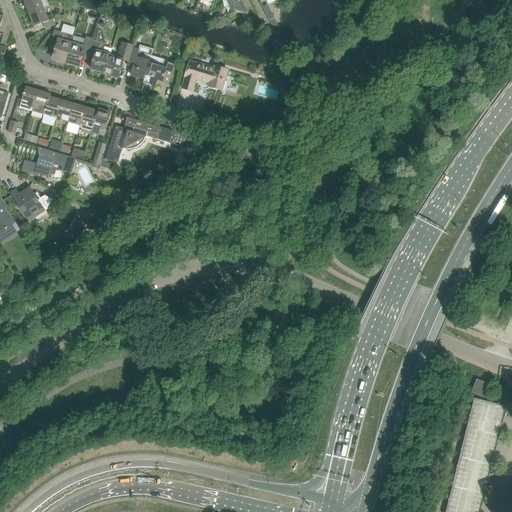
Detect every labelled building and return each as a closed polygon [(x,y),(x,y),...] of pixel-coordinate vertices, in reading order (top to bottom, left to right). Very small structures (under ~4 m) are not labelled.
[(23,0),(29,13),(44,7),(41,0),(23,0)] [(231,9),(247,14),(249,11),(242,0),(224,0),(224,2),(225,7),(229,5),(231,9)] [(268,5),(263,7),(269,20),(274,18),(268,5)] [(43,23),(45,28),(56,25),(52,15),(47,17),(44,7),(29,13),(34,26),(43,23)] [(61,29),(64,21),(61,21),(55,27),(61,29)] [(63,24),(62,31),(73,33),(75,26),(63,24)] [(94,39),(89,54),(94,56),(93,61),(91,69),(104,73),(105,73),(110,55),(112,50),(104,47),(105,43),(102,42),(98,28),(94,39)] [(53,58),(66,62),(72,43),(74,35),(66,33),(56,30),(53,33),(50,43),(57,45),(53,58)] [(83,47),(72,43),(66,62),(79,66),(83,53),(89,54),(94,39),(86,37),(83,47)] [(104,74),(118,78),(123,60),(129,62),(129,60),(133,48),(134,45),(122,42),(118,58),(110,55),(105,73),(104,73),(104,74)] [(133,48),(129,60),(135,62),(131,76),(144,80),(152,56),(154,49),(140,45),(139,49),(133,48)] [(190,49),(188,57),(195,59),(197,51),(190,49)] [(169,61),(152,56),(144,80),(143,83),(156,86),(158,79),(163,80),(162,82),(169,84),(175,65),(168,63),(169,61)] [(209,86),(222,90),(228,70),(215,66),(214,68),(190,61),(185,76),(182,88),(193,91),(197,80),(209,84),(209,86)] [(38,90),(26,87),(22,99),(20,107),(32,111),(38,90)] [(0,117),(2,118),(9,93),(0,90),(0,117)] [(50,96),(51,94),(38,90),(32,111),(44,114),(43,117),(44,117),(46,109),(46,106),(47,107),(50,96)] [(56,121),(56,120),(62,100),(50,96),(47,107),(46,106),(46,109),(44,117),(56,121)] [(68,122),(70,116),(74,103),(62,100),(56,120),(61,122),(61,120),(68,122)] [(80,128),(80,127),(86,107),(74,103),(70,116),(68,122),(68,125),(80,128)] [(86,107),(80,127),(92,131),(98,111),(97,110),(86,107)] [(98,111),(92,131),(100,133),(101,131),(105,132),(106,129),(111,112),(98,108),(97,110),(98,111)] [(116,126),(106,160),(126,166),(129,157),(131,157),(132,157),(131,149),(134,148),(137,147),(139,146),(142,144),(144,142),(145,139),(147,136),(154,138),(187,148),(191,136),(131,118),(129,126),(125,125),(124,128),(116,126)] [(8,132),(15,134),(19,123),(12,120),(8,132)] [(38,138),(36,143),(47,147),(47,146),(49,141),(38,138)] [(52,140),(50,147),(60,150),(62,143),(61,143),(55,141),(52,140)] [(63,145),(61,151),(69,154),(71,147),(63,145)] [(75,158),(72,157),(59,153),(38,147),(41,148),(37,163),(25,160),(21,171),(34,175),(35,173),(49,177),(53,164),(62,167),(61,171),(72,174),(77,158),(75,158)] [(75,158),(77,158),(83,160),(84,158),(86,152),(78,149),(75,158)] [(97,150),(95,159),(101,161),(102,158),(104,152),(97,150)] [(106,160),(102,158),(101,161),(99,166),(111,169),(112,164),(105,162),(106,160)] [(35,194),(30,186),(19,193),(16,189),(10,193),(29,221),(48,209),(53,199),(45,195),(41,198),(37,192),(35,194)] [(0,231),(5,228),(6,229),(14,223),(4,208),(6,207),(0,198),(0,197),(0,231)] [(81,235),(87,224),(75,218),(69,229),(81,235)] [(484,398),(485,397),(490,384),(477,379),(472,391),(471,392),(484,398)] [(482,511),(505,404),(472,397),(449,511),(482,511)]
